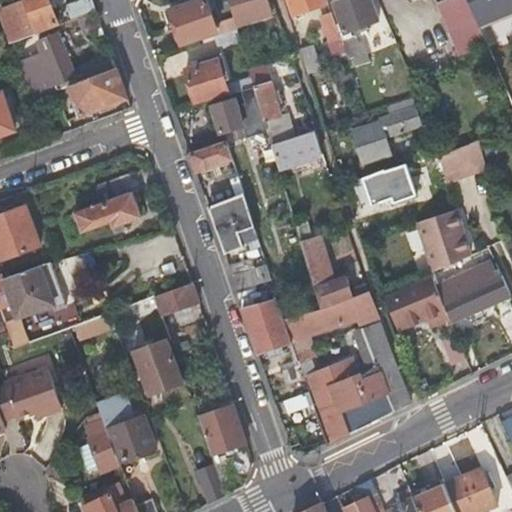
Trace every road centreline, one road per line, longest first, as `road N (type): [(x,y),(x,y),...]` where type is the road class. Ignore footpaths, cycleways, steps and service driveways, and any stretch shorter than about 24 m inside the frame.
road 1 (residential): [(283,499),(155,119)]
road 2 (residential): [(511,383),(283,499)]
road 3 (residential): [(0,184),(155,119)]
road 4 (residential): [(155,119),(112,0)]
